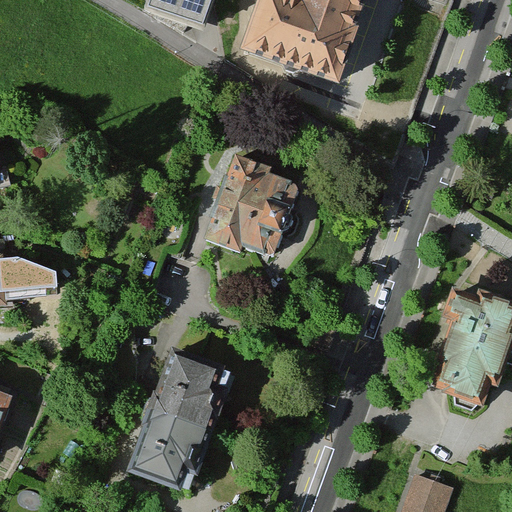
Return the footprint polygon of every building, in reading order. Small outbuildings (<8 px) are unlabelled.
[(221,0),(152,0),(148,13),(210,34),(221,0)] [(371,0),(260,0),(240,60),(339,93),(371,0)] [(234,158),(204,246),(272,269),(302,181),(234,158)] [(475,295),(453,286),(446,304),(458,309),(442,350),(450,353),(440,378),(454,384),(447,403),(475,414),(488,380),(498,384),(507,362),(511,363),(511,296),(479,283),(475,295)] [(170,340),(150,398),(202,415),(221,358),(170,340)] [(0,384),(0,435),(16,390),(0,384)] [(202,415),(150,398),(131,456),(182,473),(202,415)] [(443,511),(454,484),(417,470),(401,511),(443,511)]
